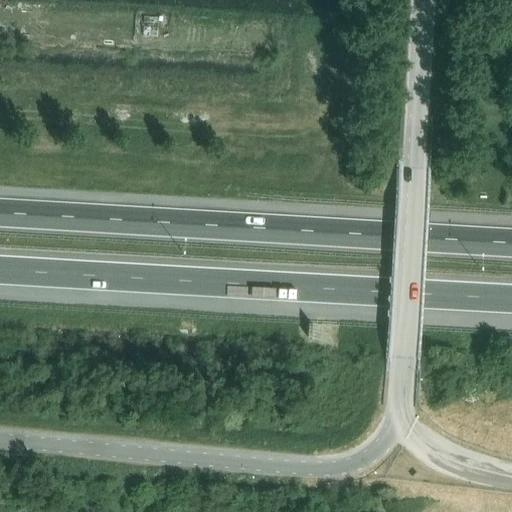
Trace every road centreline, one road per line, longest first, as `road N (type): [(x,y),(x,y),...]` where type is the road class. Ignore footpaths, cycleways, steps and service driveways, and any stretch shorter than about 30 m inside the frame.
road 1 (motorway): [(511,243),(0,212)]
road 2 (motorway): [(0,270),(511,299)]
road 3 (tertiary): [(402,364),(390,436),(351,466),(0,441)]
road 4 (tertiary): [(402,364),(423,0)]
